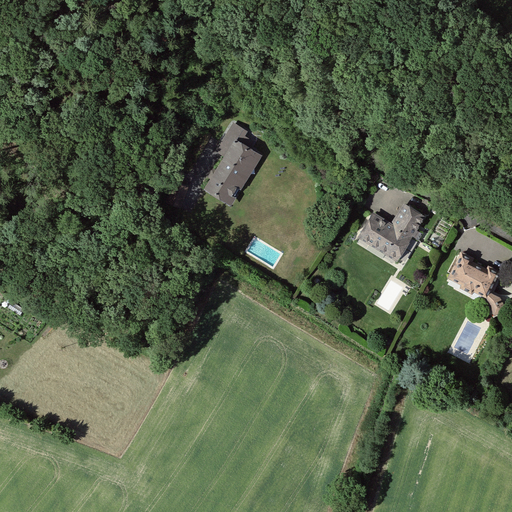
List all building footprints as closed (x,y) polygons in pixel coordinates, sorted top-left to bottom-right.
[(231,203),(261,155),(250,147),(254,141),(244,135),(247,130),(235,122),(221,144),(217,150),(224,154),(226,156),(206,187),(231,203)] [(188,187),(174,181),(166,201),(180,207),(188,187)] [(392,225),(374,214),(360,237),(397,260),(412,236),(415,238),(418,232),(416,230),(424,217),(420,214),(421,213),(410,206),(409,208),(405,205),(392,225)] [(473,259),(462,254),(449,278),(462,284),(462,288),(472,293),(474,291),(487,298),(495,314),(505,309),(500,299),(490,294),(500,273),(489,267),(488,271),(471,262),(473,259)] [(391,340),(386,337),(383,342),(388,345),(391,340)]
